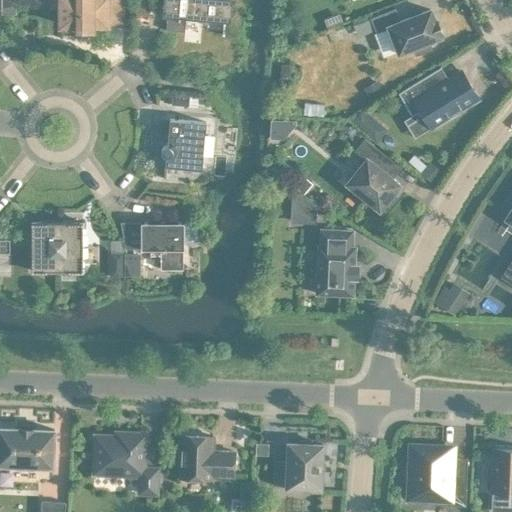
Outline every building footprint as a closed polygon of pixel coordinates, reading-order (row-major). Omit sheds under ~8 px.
[(60,0),(61,25),(79,25),(79,29),(92,29),(92,25),(108,25),(108,24),(120,24),(120,0),(60,0)] [(137,0),(136,15),(150,16),(151,0),(137,0)] [(202,14),(202,19),(225,20),(227,0),(168,0),(166,31),(185,32),(186,12),(202,14)] [(371,19),(377,32),(389,27),(399,53),(414,47),(417,54),(430,49),(428,42),(441,37),(440,34),(442,33),(437,21),(435,21),(430,10),(400,22),(395,10),(371,19)] [(272,65),(271,88),(289,88),(290,66),(272,65)] [(433,72),(398,93),(412,116),(420,111),(431,129),(479,100),(461,71),(448,80),(444,78),(439,81),(433,72)] [(378,80),(364,89),(371,101),(385,92),(378,80)] [(172,94),(172,104),(188,105),(189,96),(172,94)] [(362,109),(352,121),(377,142),(387,129),(362,109)] [(165,166),(202,169),(206,123),(170,119),(167,146),(164,147),(162,148),(161,150),(161,153),(162,155),(164,157),(166,158),(165,166)] [(376,166),(385,156),(365,140),(356,151),(366,159),(347,183),(380,210),(382,207),(385,210),(396,197),(392,194),(400,185),(376,166)] [(430,162),(420,173),(432,184),(442,172),(430,162)] [(301,175),(292,184),(303,194),(312,184),(301,175)] [(507,218),(511,221),(511,190),(501,209),(509,215),(507,218)] [(292,192),(291,207),(316,208),(316,205),(294,192),(292,192)] [(57,271),(57,222),(32,222),(32,271),(57,271)] [(83,222),(57,222),(57,271),(83,271),(83,222)] [(184,249),(184,223),(141,223),(141,249),(161,249),(161,269),(183,269),(183,249),(184,249)] [(355,248),(352,247),(352,232),(321,230),(321,246),(319,246),(317,294),(353,296),(354,279),(357,279),(358,265),(354,265),(355,248)] [(0,252),(8,253),(9,241),(0,240),(0,252)] [(111,241),(111,253),(123,253),(123,241),(111,241)] [(125,253),(125,276),(141,276),(141,253),(125,253)] [(511,264),(507,273),(505,271),(501,278),(511,284),(511,264)] [(0,427),(0,464),(17,465),(17,469),(32,470),(33,465),(51,466),(51,467),(53,467),(53,465),(52,465),(54,432),(54,430),(52,430),(34,429),(18,428),(18,429),(0,428),(0,427)] [(95,436),(94,474),(140,476),(139,494),(157,494),(158,468),(144,468),(145,434),(117,433),(116,437),(95,436)] [(181,435),(179,478),(211,479),(211,475),(233,476),(234,452),(220,452),(220,454),(212,453),(213,437),(181,435)] [(288,443),(286,487),(320,489),(322,445),(311,444),(312,441),(299,441),(299,444),(288,443)] [(449,506),(465,507),(466,477),(452,477),(453,459),(442,446),(410,445),(409,466),(405,468),(404,480),(408,482),(407,499),(412,499),(414,503),(426,504),(428,500),(450,501),(449,506)] [(511,449),(494,449),(493,475),(488,475),(487,490),(492,490),(492,492),(511,492),(511,449)] [(41,501),(40,511),(64,511),(65,503),(41,501)]
